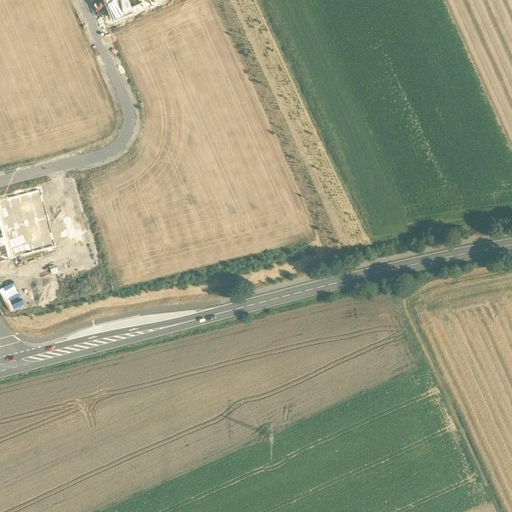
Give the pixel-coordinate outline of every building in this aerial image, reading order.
[(104,0),(114,22),(133,14),(127,0),(104,0)] [(127,0),(133,14),(167,0),(127,0)] [(0,219),(11,257),(54,244),(39,191),(0,202),(0,219)] [(99,232),(147,219),(140,197),(93,209),(99,232)] [(99,232),(111,278),(236,245),(224,198),(147,219),(99,232)] [(0,259),(11,257),(0,219),(0,259)]
